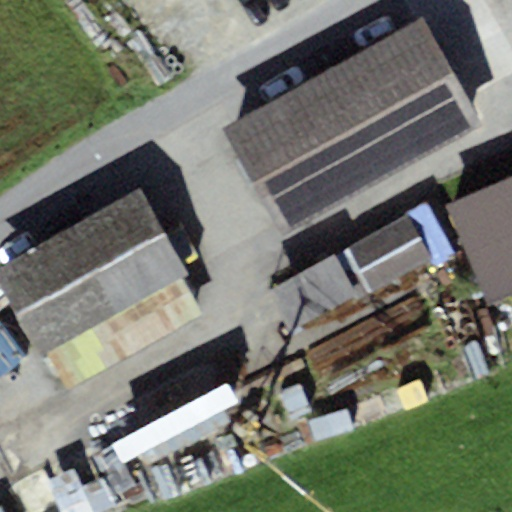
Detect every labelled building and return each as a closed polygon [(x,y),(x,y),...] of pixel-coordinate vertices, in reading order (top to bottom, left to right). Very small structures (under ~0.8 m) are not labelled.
[(424,19),(224,131),(283,237),(483,126),(424,19)] [(511,179),(447,207),(489,305),(511,295),(511,179)] [(139,191),(0,270),(0,282),(43,358),(188,276),(139,191)] [(433,257),(407,216),(336,254),(357,296),(358,299),(433,257)] [(357,296),(336,254),(270,294),(290,333),(357,296)]
